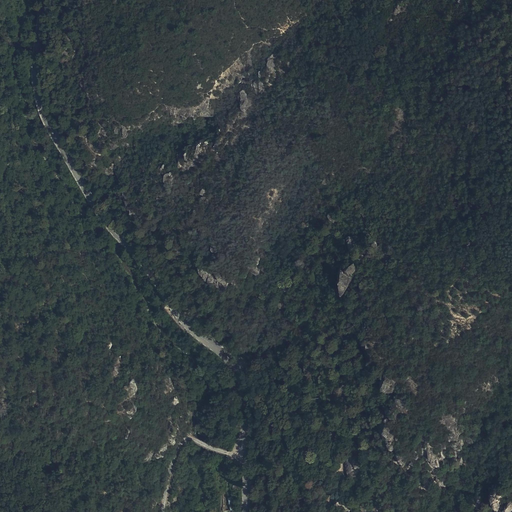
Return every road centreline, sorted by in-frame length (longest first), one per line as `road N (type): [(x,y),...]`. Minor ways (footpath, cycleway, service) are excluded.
road 1 (secondary): [(244,511),(241,378),(100,214),(48,122),(35,65),(41,0)]
road 2 (track): [(243,454),(188,437),(176,446),(164,511)]
